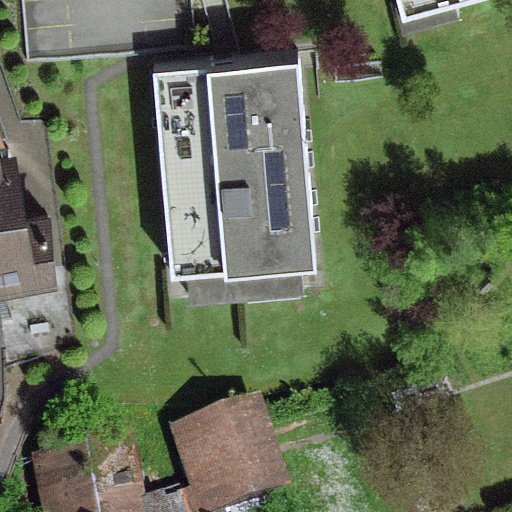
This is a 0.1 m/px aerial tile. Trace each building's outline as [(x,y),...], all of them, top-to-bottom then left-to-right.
[(397,0),(401,13),(447,0),(397,0)] [(300,60),(157,73),(179,300),(321,287),(300,60)] [(0,276),(50,269),(45,220),(16,224),(3,148),(0,148),(0,276)] [(413,364),(386,372),(396,403),(422,394),(413,364)] [(223,511),(280,493),(250,404),(188,424),(209,488),(135,511),(223,511)] [(45,458),(54,511),(129,511),(118,438),(45,458)]
